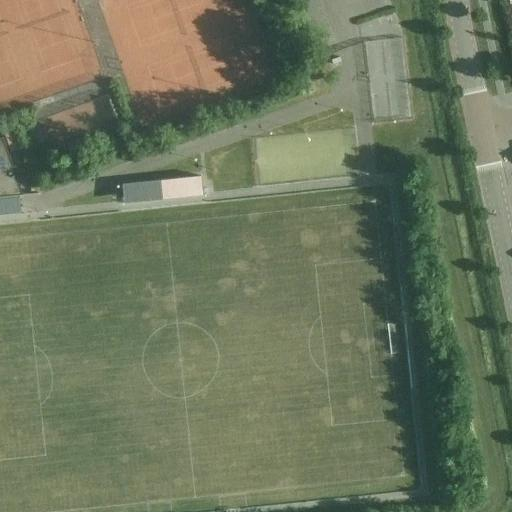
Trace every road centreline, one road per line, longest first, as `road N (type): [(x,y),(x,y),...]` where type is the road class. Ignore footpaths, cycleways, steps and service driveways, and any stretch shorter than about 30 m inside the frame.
road 1 (tertiary): [(511,268),(483,131)]
road 2 (tertiary): [(483,131),(458,0)]
